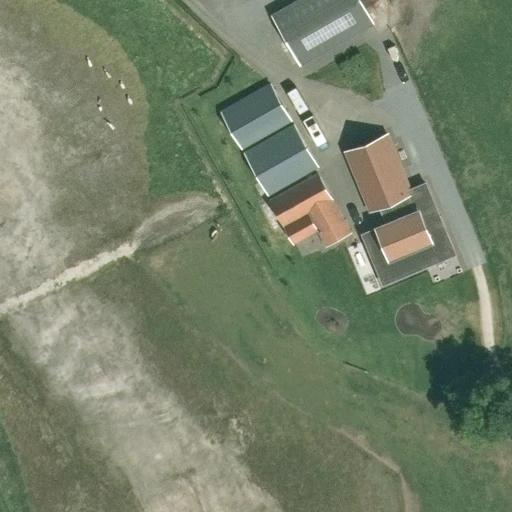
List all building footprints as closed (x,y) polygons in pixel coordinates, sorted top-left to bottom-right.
[(299,62),(372,20),(360,0),(298,0),(272,15),(299,62)] [(271,84),(223,111),(242,146),(291,118),(271,84)] [(294,124),(245,151),(269,193),(318,165),(294,124)] [(347,151),(371,209),(385,203),(392,221),(378,227),(390,257),(431,240),(420,213),(425,211),(416,190),(411,192),(387,134),(347,151)] [(351,231),(318,173),(270,200),(294,243),(318,229),(326,245),(351,231)]
